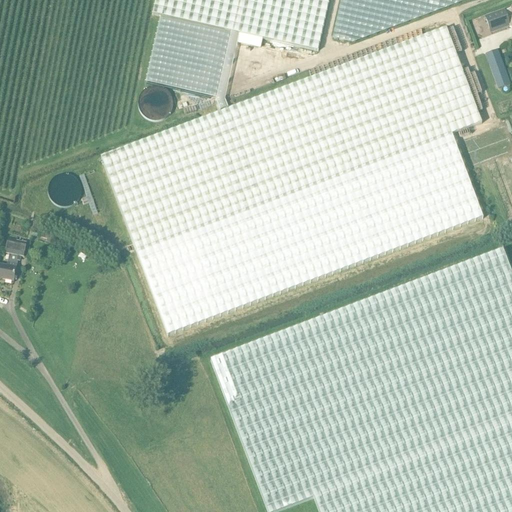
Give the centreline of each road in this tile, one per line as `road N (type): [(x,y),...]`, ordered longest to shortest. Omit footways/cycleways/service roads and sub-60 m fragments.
road 1 (unclassified): [(102,505),(108,479),(40,367)]
road 2 (unclassified): [(102,505),(0,409)]
